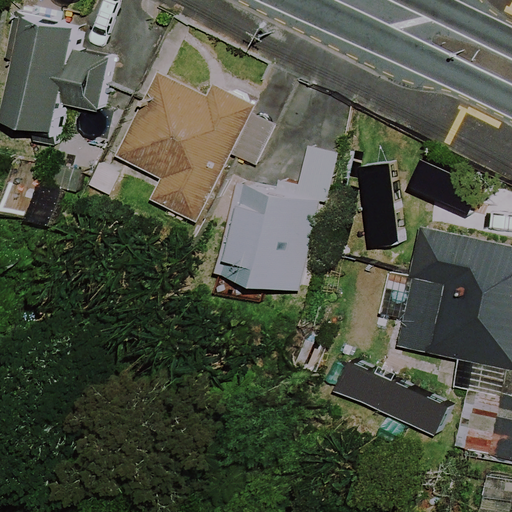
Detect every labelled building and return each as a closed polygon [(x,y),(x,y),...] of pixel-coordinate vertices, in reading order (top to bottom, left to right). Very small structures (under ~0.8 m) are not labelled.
[(95,25),(38,13),(15,117),(72,129),(77,102),(110,109),(120,62),(88,56),(95,25)] [(208,69),(200,86),(170,72),(130,155),(173,176),(162,198),(208,220),(238,156),(247,159),(262,127),(274,101),(208,69)] [(303,289),(323,187),(335,189),(343,148),(313,142),(305,183),(260,174),(240,276),(303,289)] [(460,450),(511,457),(511,244),(426,232),(418,288),(411,287),(407,316),(414,317),(410,345),(474,354),(460,450)] [(511,511),(511,480),(492,477),(485,511),(511,511)]
